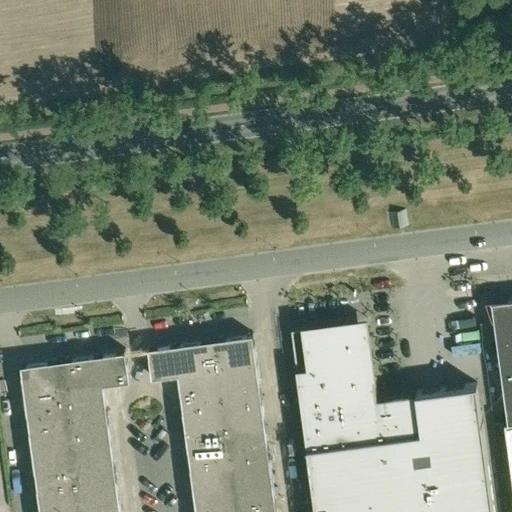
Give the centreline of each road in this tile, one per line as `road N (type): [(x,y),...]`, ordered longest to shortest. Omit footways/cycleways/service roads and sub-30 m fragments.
road 1 (unclassified): [(0,304),(511,234)]
road 2 (tertiary): [(0,161),(511,92)]
